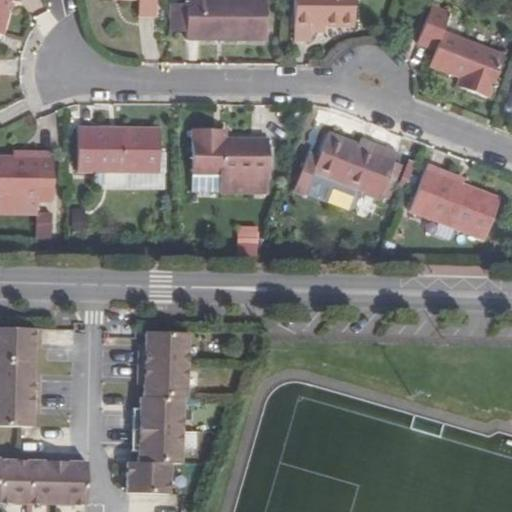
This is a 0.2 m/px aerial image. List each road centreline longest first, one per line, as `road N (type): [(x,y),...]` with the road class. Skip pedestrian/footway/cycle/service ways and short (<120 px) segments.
road 1 (tertiary): [(0,283),(511,296)]
road 2 (residential): [(511,157),(359,92),(309,83),(68,76)]
